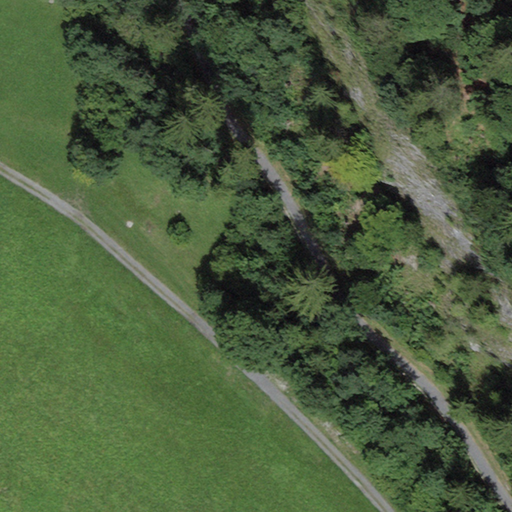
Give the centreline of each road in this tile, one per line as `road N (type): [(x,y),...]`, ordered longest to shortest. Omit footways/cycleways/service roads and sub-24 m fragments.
road 1 (track): [(509,511),(468,438),(339,288),(170,0)]
road 2 (track): [(381,511),(217,344),(77,222),(0,171)]
